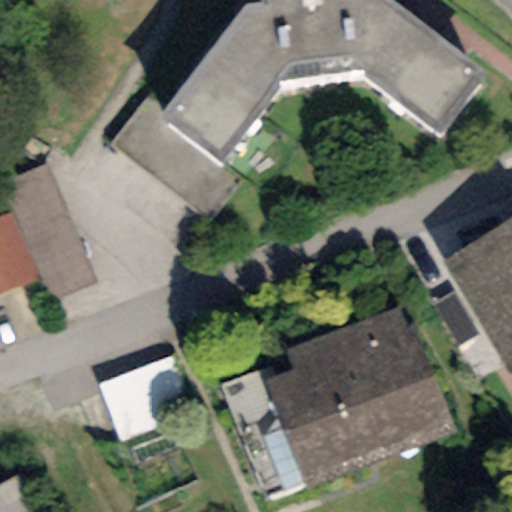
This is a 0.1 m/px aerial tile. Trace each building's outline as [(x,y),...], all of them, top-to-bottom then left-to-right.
[(483,73),(390,0),(261,0),(262,5),(245,5),(161,115),(145,100),(109,146),(208,224),(239,179),(218,163),(281,82),(361,73),(438,135),(483,73)] [(47,164),(0,182),(0,187),(10,213),(38,281),(46,303),(95,284),(47,164)] [(10,213),(0,216),(0,296),(38,281),(10,213)] [(511,218),(442,261),(505,374),(511,371),(511,218)] [(401,307),(284,353),(292,372),(263,384),(307,495),(453,437),(401,307)] [(170,357),(97,382),(118,441),(191,416),(170,357)] [(31,511),(12,477),(0,483),(0,511),(31,511)]
